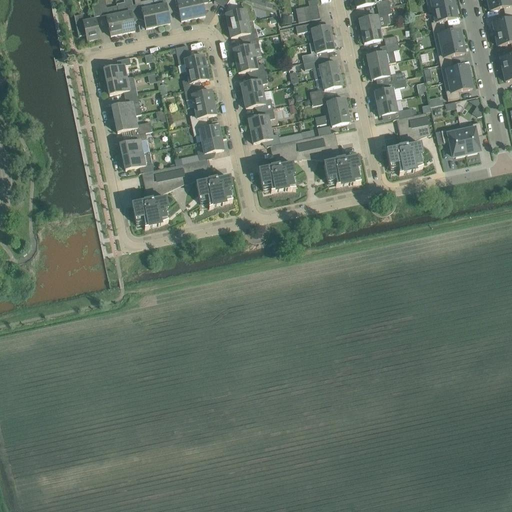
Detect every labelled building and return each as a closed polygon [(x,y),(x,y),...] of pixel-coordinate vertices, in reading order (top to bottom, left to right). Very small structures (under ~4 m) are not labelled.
[(99,6),(98,6),(101,18),(106,17),(109,17),(108,10),(106,0),(98,2),(99,6)] [(163,0),(160,1),(153,2),(154,9),(157,25),(158,28),(170,26),(169,22),(167,12),(173,11),(170,0),(163,0)] [(170,0),(173,11),(178,10),(181,23),(193,21),(193,17),(189,1),(188,0),(170,0)] [(208,0),(188,0),(189,1),(193,17),(193,21),(205,18),(205,15),(203,8),(202,5),(209,4),(208,0)] [(230,0),(223,0),(220,6),(225,9),(230,0)] [(268,3),(258,0),(251,0),(250,4),(266,8),(267,4),(268,3)] [(354,0),(356,10),(357,9),(374,5),(374,6),(374,5),(377,4),(381,3),(380,0),(354,0)] [(425,0),(429,14),(454,8),(452,0),(425,0)] [(492,0),(488,1),(490,13),(503,10),(505,16),(511,14),(511,7),(511,8),(509,0),(492,0)] [(390,2),(381,3),(377,4),(378,11),(392,8),(390,2)] [(117,8),(122,33),(123,36),(135,33),(134,30),(132,19),(138,18),(135,6),(133,6),(132,4),(125,6),(117,8)] [(145,4),(135,6),(138,18),(143,17),(146,31),(158,28),(157,25),(154,9),(146,10),(145,4)] [(244,5),(241,5),(243,12),(226,16),(228,28),(257,22),(257,21),(257,18),(257,15),(256,12),(254,12),(253,8),(244,5)] [(98,6),(92,7),(95,20),(101,18),(98,6)] [(317,6),(307,8),(303,9),(305,16),(318,13),(317,6)] [(109,17),(106,17),(107,19),(109,28),(111,38),(123,36),(122,33),(117,8),(108,10),(109,17)] [(392,8),(378,11),(380,19),(393,16),(392,8)] [(431,25),(432,32),(445,29),(444,23),(457,20),(454,8),(429,14),(431,14),(433,24),(431,25)] [(305,16),(303,9),(299,10),(302,24),(320,20),(318,13),(305,16)] [(493,25),(493,28),(492,28),(494,35),(495,35),(495,36),(511,32),(511,14),(505,16),(506,22),(493,25)] [(292,18),(284,17),(284,25),(291,25),(292,18)] [(376,18),(359,21),(361,34),(379,30),(377,17),(376,17),(376,18)] [(86,37),(87,43),(100,41),(98,31),(96,21),(84,23),(83,19),(75,20),(75,18),(74,18),(79,39),(79,38),(86,37)] [(228,28),(231,40),(245,37),(246,43),(258,40),(256,30),(249,32),(248,25),(255,24),(257,22),(228,28)] [(309,26),(296,29),(297,36),(310,33),(309,26)] [(329,28),(312,32),(312,31),(311,31),(314,44),(332,40),(329,27),(329,28)] [(445,29),(432,32),(436,49),(462,44),(459,32),(446,35),(445,29)] [(364,46),(364,45),(381,42),(382,42),(379,30),(361,34),(364,46)] [(511,45),(511,50),(511,32),(495,36),(496,38),(494,39),(496,46),(497,45),(498,48),(511,45)] [(386,47),(399,45),(397,38),(384,41),(386,47)] [(258,40),(246,43),(247,48),(233,51),(236,63),(255,59),(254,51),(260,50),(258,40)] [(314,44),(316,56),(317,56),(317,55),(324,54),(334,52),(332,40),(314,44)] [(440,67),(453,64),(451,58),(464,55),(464,52),(465,52),(464,45),(462,45),(462,44),(436,49),(440,67)] [(369,67),(370,69),(369,70),(387,66),(396,64),(394,54),(400,52),(399,45),(386,47),(380,49),(381,55),(367,58),(367,57),(366,58),(368,67),(369,67)] [(175,50),(177,60),(179,67),(185,66),(187,74),(206,69),(204,57),(190,60),(187,47),(175,50)] [(303,65),(317,62),(315,55),(302,58),(303,65)] [(289,67),(296,66),(294,57),(287,59),(289,67)] [(503,70),(503,72),(511,69),(511,57),(500,60),(501,63),(500,63),(501,70),(503,70)] [(236,63),(238,75),(252,72),(253,78),(265,75),(263,66),(257,67),(255,59),(236,63)] [(129,60),(117,62),(118,69),(104,72),(107,84),(127,80),(124,68),(131,66),(129,60)] [(305,73),(314,71),(318,70),(318,68),(317,62),(303,65),(305,73)] [(318,70),(314,71),(316,81),(321,80),(340,76),(337,64),(336,64),(319,68),(318,68),(318,70)] [(454,70),(453,64),(440,67),(444,85),(469,79),(467,67),(454,70)] [(372,82),(382,80),(389,78),(389,79),(390,78),(387,66),(369,70),(372,82)] [(206,69),(187,74),(188,81),(182,83),(184,93),(196,90),(195,84),(209,82),(206,69)] [(511,69),(503,72),(505,84),(511,82),(511,69)] [(265,75),(253,78),(254,83),(241,86),(243,98),(263,94),(261,86),(267,85),(265,75)] [(393,84),(406,81),(405,75),(392,78),(393,84)] [(321,80),(324,92),(325,92),(324,92),(341,88),(342,89),(342,88),(340,76),(321,80)] [(107,84),(109,97),(124,94),(125,100),(137,97),(133,79),(127,80),(107,84)] [(469,79),(444,85),(448,103),(460,100),(459,94),(472,91),(471,88),(473,87),(471,81),(470,81),(469,79)] [(406,81),(393,84),(395,92),(408,89),(406,81)] [(196,90),(184,93),(186,102),(193,101),(194,109),(214,105),(211,93),(198,95),(196,90)] [(385,92),(375,94),(374,94),(377,106),(395,102),(392,90),(392,91),(385,92)] [(310,101),(324,98),(322,91),(309,94),(310,101)] [(243,98),(246,111),(259,108),(261,113),(273,111),(271,101),(264,102),(263,94),(243,98)] [(137,97),(125,100),(126,106),(112,109),(115,122),(141,116),(137,97)] [(324,98),(310,101),(312,109),(326,106),(324,98)] [(344,101),(327,104),(326,104),(329,116),(347,113),(345,100),(344,100),(344,101)] [(478,101),(468,103),(476,108),(480,110),(478,101)] [(380,119),(380,118),(397,114),(395,102),(377,106),(379,119),(380,119)] [(214,105),(194,109),(196,117),(190,118),(192,128),(204,125),(203,120),(216,117),(214,105)] [(273,111),(261,113),(262,119),(248,122),(251,134),(270,129),(269,122),(275,120),(273,111)] [(399,114),(401,120),(392,122),(396,121),(426,115),(426,114),(413,117),(412,111),(399,114)] [(317,129),(328,126),(327,123),(330,123),(332,128),(349,125),(350,125),(347,113),(329,116),(329,118),(315,121),(317,129)] [(412,174),(413,174),(413,172),(415,172),(416,172),(417,171),(419,170),(420,170),(422,169),(423,169),(422,169),(420,158),(422,157),(422,158),(420,146),(412,148),(410,145),(428,137),(428,138),(431,137),(426,115),(396,121),(401,144),(397,145),(399,145),(400,149),(398,149),(398,151),(387,153),(391,172),(390,167),(397,165),(400,176),(399,176),(399,177),(403,176),(403,175),(403,174),(413,172),(412,174)] [(115,122),(117,135),(132,132),(133,138),(145,135),(144,128),(137,130),(135,118),(141,116),(115,122)] [(204,125),(192,128),(194,138),(200,136),(202,144),(221,140),(219,128),(205,131),(204,125)] [(460,129),(466,157),(477,155),(477,153),(479,153),(476,138),(482,137),(480,125),(460,129)] [(251,134),(253,146),(267,143),(268,148),(280,146),(278,136),(272,137),(270,129),(251,134)] [(319,138),(331,135),(330,129),(318,131),(319,138)] [(456,160),(466,157),(460,129),(441,133),(444,146),(450,144),(453,158),(455,158),(456,160)] [(339,157),(335,135),(339,134),(339,133),(331,135),(319,138),(303,141),(297,142),(280,146),(268,148),(266,149),(270,148),(273,164),(269,164),(269,165),(271,165),(272,168),(270,169),(270,170),(259,173),(263,192),(264,192),(263,187),(270,185),(271,194),(275,194),(275,193),(285,191),(285,192),(286,192),(286,191),(287,190),(287,191),(287,192),(295,192),(295,191),(292,177),(294,177),(294,178),(295,177),(292,166),(286,167),(286,162),(301,162),(301,161),(326,162),(326,166),(324,166),(328,186),(329,185),(328,180),(335,179),(336,187),(336,188),(340,187),(350,185),(350,187),(351,185),(352,185),(353,186),(357,186),(361,185),(361,184),(360,184),(357,171),(359,171),(360,171),(357,159),(345,162),(345,160),(342,161),(342,157),(344,156),(339,157)] [(145,135),(133,138),(134,144),(120,147),(123,160),(149,154),(145,135)] [(221,140),(202,144),(203,152),(197,153),(199,163),(211,160),(210,155),(224,152),(221,140)] [(123,160),(125,172),(140,169),(141,175),(153,173),(149,154),(123,160)] [(212,177),(209,161),(213,161),(213,160),(211,160),(199,163),(183,166),(176,168),(170,169),(153,173),(141,175),(138,176),(138,177),(142,176),(147,198),(142,199),(143,199),(145,199),(146,203),(143,203),(144,205),(132,207),(136,226),(137,226),(136,221),(143,219),(145,230),(145,231),(149,230),(149,229),(149,228),(158,226),(158,228),(159,228),(159,226),(160,226),(161,227),(165,225),(168,223),(165,212),(167,211),(167,212),(168,212),(166,200),(158,202),(156,199),(186,186),(186,187),(196,182),(198,186),(196,186),(201,206),(200,200),(207,199),(209,210),(209,211),(213,209),(213,208),(222,206),(222,207),(223,207),(223,205),(225,205),(229,204),(233,203),(232,203),(229,191),(231,190),(232,191),(230,179),(217,182),(217,180),(215,181),(214,177),(216,177),(216,176),(212,177)] [(182,160),(174,161),(175,165),(176,168),(183,166),(182,160)]
